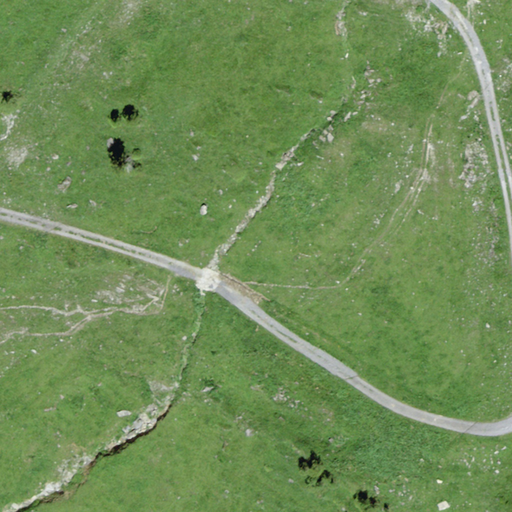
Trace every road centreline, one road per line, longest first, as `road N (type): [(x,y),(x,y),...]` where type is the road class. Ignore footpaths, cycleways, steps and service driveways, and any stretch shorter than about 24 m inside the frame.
road 1 (track): [(217,285),(403,407),(444,421),(511,424)]
road 2 (track): [(511,217),(481,63),(472,38),(439,0)]
road 3 (track): [(0,213),(188,267)]
